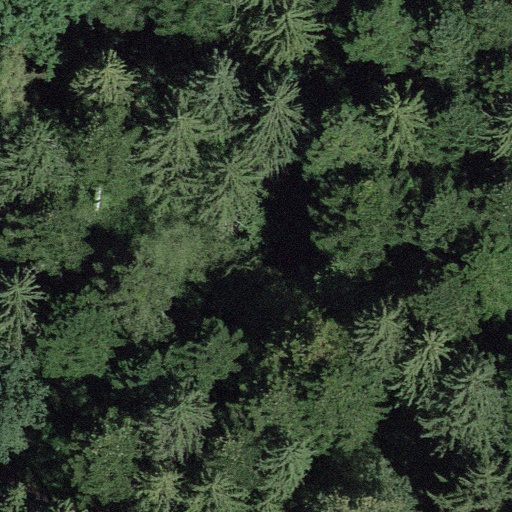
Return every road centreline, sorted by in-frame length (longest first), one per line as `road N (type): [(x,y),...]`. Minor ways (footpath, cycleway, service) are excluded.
road 1 (track): [(311,511),(277,409),(183,246),(0,124)]
road 2 (track): [(0,396),(148,486),(171,511)]
